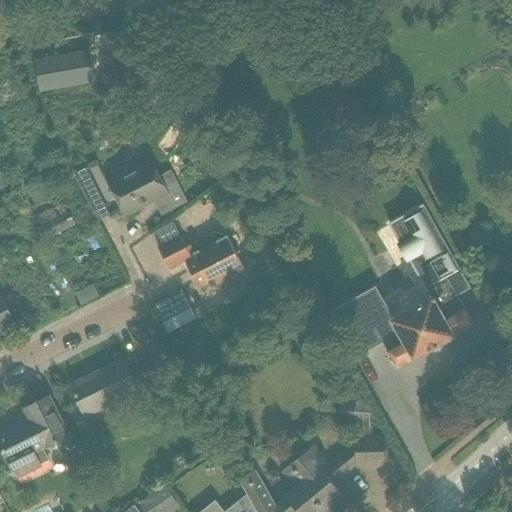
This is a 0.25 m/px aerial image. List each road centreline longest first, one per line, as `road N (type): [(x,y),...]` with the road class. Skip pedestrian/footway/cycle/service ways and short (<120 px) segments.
road 1 (residential): [(0,371),(138,301)]
road 2 (tertiary): [(419,511),(511,433)]
